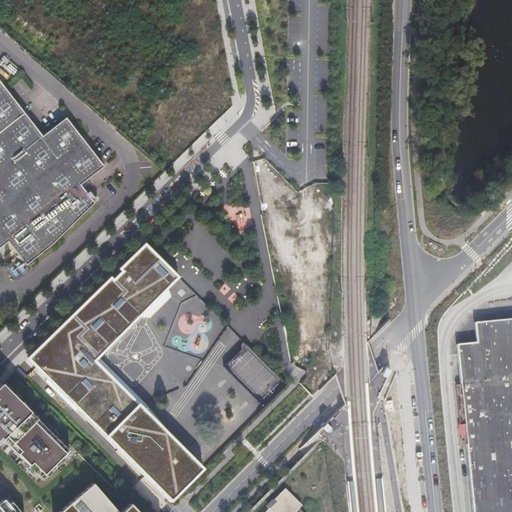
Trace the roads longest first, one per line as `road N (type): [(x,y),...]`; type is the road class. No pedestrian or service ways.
road 1 (residential): [(235,0),(256,103),(0,354)]
road 2 (unclassified): [(219,511),(411,324)]
road 3 (unclassified): [(403,0),(400,192),(408,250)]
road 4 (unclassified): [(0,7),(172,160)]
road 5 (unclassified): [(411,324),(429,511)]
